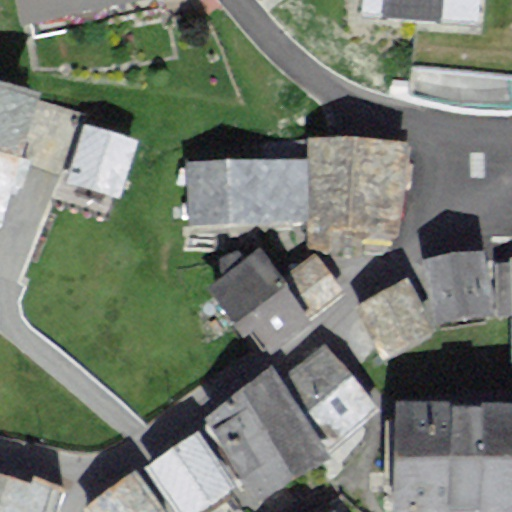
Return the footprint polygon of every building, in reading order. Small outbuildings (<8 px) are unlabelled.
[(9,0),(18,45),(151,20),(146,0),(9,0)] [(478,0),(359,0),(359,13),(475,26),(478,0)] [(0,257),(44,123),(0,108),(0,257)] [(131,145),(85,131),(69,182),(115,197),(131,145)] [(406,150),(316,146),(312,238),(401,243),(406,150)] [(306,164),(185,171),(189,235),(309,229),(306,164)] [(312,335),(259,258),(204,296),(243,353),(256,344),(270,365),(312,335)] [(486,263),(420,273),(429,334),(494,325),(486,263)] [(324,282),(303,296),(316,317),(338,303),(324,282)] [(432,342),(404,292),(351,321),(379,371),(432,342)] [(378,417),(322,351),(277,389),(333,455),(378,417)] [(273,387),(203,432),(254,511),(265,511),(328,472),(273,387)] [(393,511),(511,511),(511,420),(396,418),(393,511)] [(196,442),(144,476),(166,511),(214,511),(234,499),(196,442)] [(53,511),(60,492),(0,474),(0,511),(53,511)] [(153,511),(134,484),(93,511),(153,511)]
